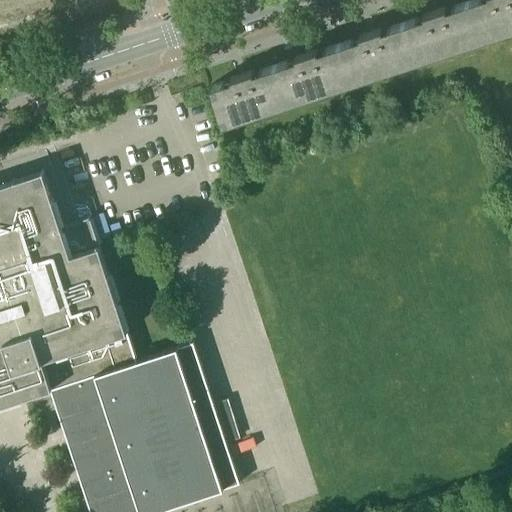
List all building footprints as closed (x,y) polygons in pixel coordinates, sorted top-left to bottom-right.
[(0,0),(0,16),(61,0),(0,0)] [(511,0),(469,0),(467,1),(480,39),(511,28),(511,0)] [(403,22),(415,60),(480,39),(467,1),(447,7),(446,5),(423,13),(424,15),(403,22)] [(338,43),(351,81),(415,60),(403,22),(383,28),(382,27),(359,34),(360,36),(338,43)] [(274,64),(287,102),(351,81),(338,43),(318,50),(318,48),(295,55),(295,57),(274,64)] [(254,69),(231,76),(231,78),(210,85),(223,123),(287,102),(274,64),(254,71),(254,69)] [(0,402),(51,386),(92,511),(142,511),(239,480),(192,340),(136,358),(89,216),(62,225),(43,168),(0,182),(0,402)]
